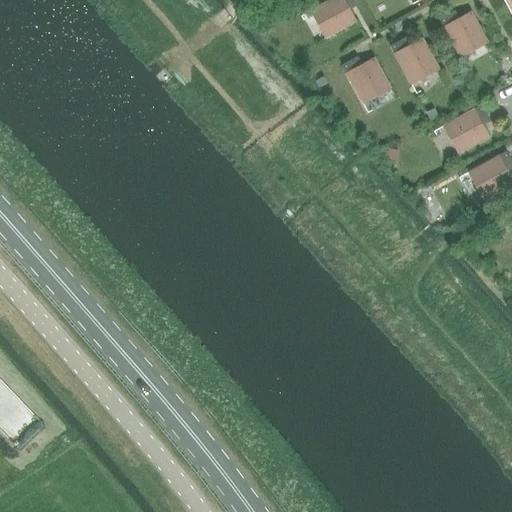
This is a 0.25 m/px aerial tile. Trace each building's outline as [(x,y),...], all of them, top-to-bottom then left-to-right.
[(329,0),(310,11),(325,39),(355,22),(346,5),(353,1),(352,0),(329,0)] [(487,42),(470,12),(453,22),(449,14),(438,20),(443,27),(442,28),(459,58),(487,42)] [(438,69),(422,39),(404,48),(400,41),(390,46),(394,54),(410,84),(438,69)] [(390,88),(373,59),(356,68),(352,60),(341,66),(346,73),(345,74),(362,104),(390,88)] [(443,126),(458,154),(488,138),(479,120),(486,116),(481,106),(473,110),(443,126)] [(468,172),(479,193),(483,200),(511,184),(511,181),(504,167),(511,163),(506,152),(498,156),(468,172)]
